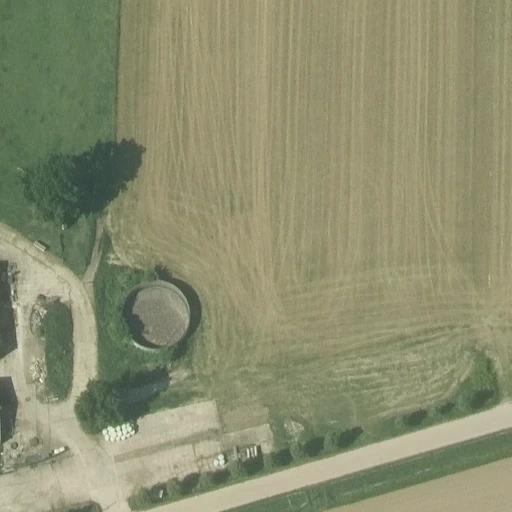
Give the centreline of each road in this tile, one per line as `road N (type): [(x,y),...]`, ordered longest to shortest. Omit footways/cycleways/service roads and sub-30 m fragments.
road 1 (unclassified): [(191,511),(511,419)]
road 2 (track): [(0,233),(48,263),(90,311),(77,437),(105,489)]
